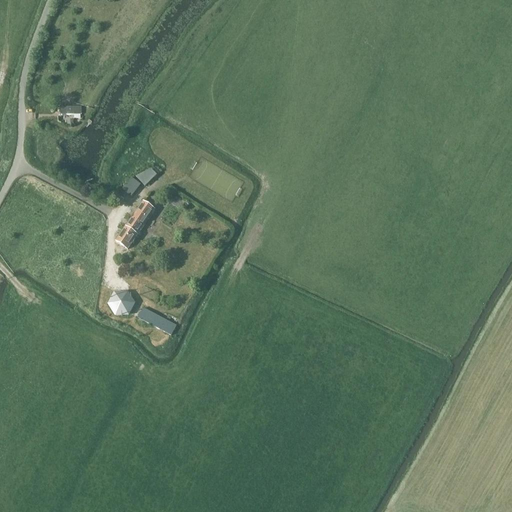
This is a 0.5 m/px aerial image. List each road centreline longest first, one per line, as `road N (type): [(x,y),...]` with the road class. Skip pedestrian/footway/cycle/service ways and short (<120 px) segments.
road 1 (unclassified): [(0,197),(16,161),(27,62),(50,0)]
road 2 (track): [(140,367),(53,313),(0,264)]
